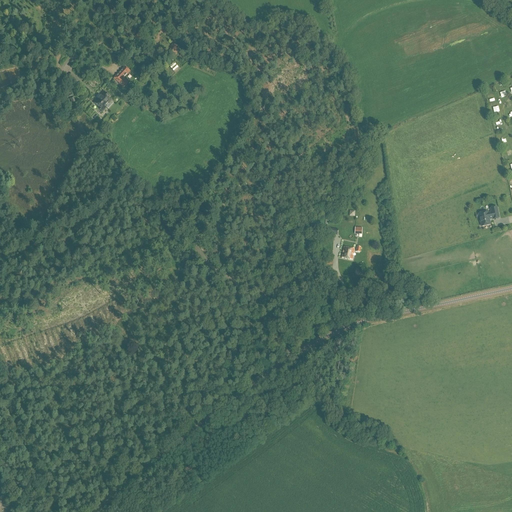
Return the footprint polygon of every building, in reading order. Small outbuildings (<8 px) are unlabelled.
[(127,58),(131,51),(127,48),(122,54),(127,58)] [(124,87),(128,83),(127,83),(128,82),(123,78),(130,71),(125,67),(124,68),(114,79),(124,87)] [(74,86),(79,81),(70,73),(66,78),(74,86)] [(108,97),(109,96),(104,92),(101,97),(98,95),(96,97),(98,99),(94,103),(99,107),(98,108),(103,112),(112,101),(108,97)] [(488,213),(488,212),(481,214),(480,214),(479,214),(480,218),(479,218),(480,223),(481,222),(482,227),(490,225),(489,220),(490,218),(492,218),(493,219),(493,220),(499,218),(499,217),(498,213),(497,207),(490,208),(491,212),(488,213)] [(352,260),(355,249),(344,247),(342,257),(352,260)] [(431,483),(436,479),(433,473),(427,477),(431,483)]
